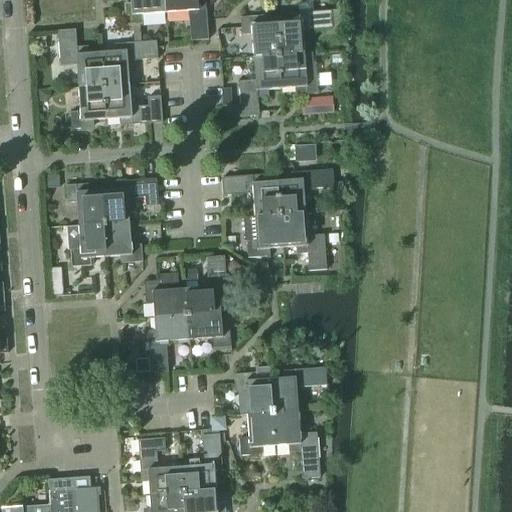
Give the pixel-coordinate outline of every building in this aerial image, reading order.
[(142,16),(166,14),(164,0),(130,0),(131,7),(124,7),(125,27),(142,26),(142,16)] [(191,42),(208,41),(206,2),(198,2),(198,0),(164,0),(166,14),(189,13),(191,42)] [(277,24),(279,58),(304,57),(304,55),(302,32),(332,30),(331,12),(314,13),(313,9),(313,7),(312,6),(311,5),(309,4),(307,4),(306,4),(304,5),(303,5),(302,6),(302,8),(301,9),(301,10),(301,14),(292,15),(292,23),(277,24)] [(252,36),(254,60),(279,58),(277,24),(260,25),(260,18),(241,19),(242,37),(252,36)] [(77,66),(79,90),(104,89),(102,54),(86,56),(85,48),(77,49),(75,31),(58,33),(60,67),(77,66)] [(102,54),(104,89),(130,87),(128,62),(158,60),(156,43),(117,46),(117,53),(102,54)] [(279,58),(281,91),(297,90),(297,97),(317,96),(315,64),(313,64),(312,54),(304,55),(304,57),(279,58)] [(239,83),(241,107),(224,108),(225,120),(259,117),(258,100),(266,100),(265,92),(281,91),(279,58),(254,60),(256,82),(239,83)] [(104,89),(107,121),(122,120),(123,128),(163,124),(160,98),(148,99),(148,108),(132,109),(130,87),(104,89)] [(91,122),(107,121),(104,89),(79,90),(81,113),(70,113),(72,131),(91,130),(91,122)] [(50,93),(39,94),(40,104),(46,103),(50,99),(50,93)] [(332,98),(302,100),(303,116),(333,114),(332,98)] [(307,149),(298,150),(298,161),(308,161),(307,149)] [(277,183),(280,216),(305,214),(304,192),(333,189),(332,171),(293,174),(293,182),(277,183)] [(57,177),(47,178),(47,190),(58,189),(57,177)] [(253,195),(255,218),(280,216),(277,183),(253,185),(252,177),(221,180),(223,197),(253,195)] [(118,191),(100,192),(103,225),(130,223),(128,201),(145,199),(146,208),(158,207),(157,181),(117,183),(118,191)] [(77,204),(78,227),(103,225),(100,192),(86,193),(85,186),(65,187),(67,204),(77,204)] [(280,216),(283,250),(298,249),(298,256),(307,255),(309,273),(327,271),(324,237),(307,238),(305,214),(280,216)] [(246,242),(247,248),(248,260),(267,258),(267,251),(283,250),(280,216),(255,218),(257,241),(246,242)] [(103,225),(106,259),(122,258),(123,265),(143,264),(142,246),(132,247),(130,223),(103,225)] [(68,252),(70,252),(71,269),(91,267),(91,260),(106,259),(103,225),(78,227),(79,228),(67,228),(68,252)] [(329,236),(329,244),(338,243),(337,235),(329,236)] [(185,291),(187,316),(221,313),(220,298),(227,297),(224,258),(207,259),(208,289),(197,290),(186,291),(185,291)] [(239,270),(234,264),(229,269),(230,273),(234,277),(239,270)] [(267,264),(259,264),(260,273),(268,273),(267,264)] [(61,269),(50,269),(51,286),(63,285),(61,269)] [(196,270),(185,271),(186,283),(197,283),(196,270)] [(153,303),(154,318),(187,316),(185,291),(179,291),(177,275),(161,276),(162,282),(144,284),(145,303),(153,303)] [(221,313),(187,316),(189,341),(213,340),(213,350),(231,349),(229,329),(222,329),(221,313)] [(148,335),(149,360),(136,360),(137,374),(150,374),(168,373),(166,343),(189,341),(187,316),(154,318),(155,334),(148,335)] [(270,380),(272,413),(298,411),(296,389),(326,387),(325,369),(285,372),(285,379),(270,380)] [(245,392),(247,415),(272,413),(270,380),(254,381),(254,374),(234,375),(235,393),(245,392)] [(272,413),(275,447),(291,446),(291,454),(300,453),(302,480),(319,478),(316,434),(300,435),(298,411),(272,413)] [(259,448),(275,447),(272,413),(247,415),(249,439),(239,439),(240,457),(260,456),(259,448)] [(226,419),(212,420),(213,434),(227,433),(226,419)] [(204,466),(181,468),(183,494),(216,491),(215,475),(222,474),(219,435),(202,436),(204,466)] [(148,480),(149,496),(183,494),(181,468),(157,469),(156,452),(165,452),(164,439),(138,441),(140,480),(148,480)] [(89,478),(47,481),(48,492),(49,506),(50,506),(50,511),(98,511),(98,505),(97,496),(97,489),(90,489),(89,478)] [(183,494),(184,511),(225,511),(225,506),(217,507),(216,491),(183,494)] [(184,511),(183,494),(149,496),(150,511),(143,511),(184,511)]
